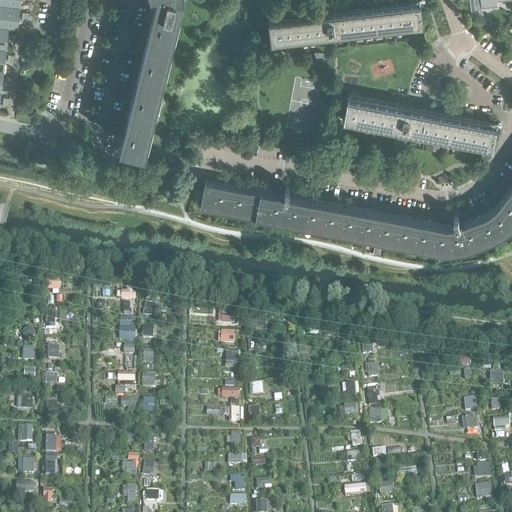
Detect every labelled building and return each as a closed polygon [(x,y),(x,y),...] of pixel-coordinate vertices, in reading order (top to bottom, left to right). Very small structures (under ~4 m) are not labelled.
[(154,0),(156,4),(122,140),(146,146),(171,45),(182,0),(154,0)] [(423,21),(420,0),(415,0),(334,10),(334,8),(269,15),(272,41),(337,34),(336,31),(423,21)] [(469,0),(471,15),(483,14),(482,7),(497,5),(496,0),(469,0)] [(0,2),(0,12),(19,15),(20,4),(0,2)] [(0,12),(0,23),(8,25),(18,26),(19,15),(0,12)] [(8,25),(0,23),(0,35),(7,36),(8,25)] [(322,51),(321,51),(315,51),(316,58),(321,59),(322,59),(323,59),(324,58),(325,57),(325,56),(325,55),(325,54),(325,53),(324,53),(324,52),(323,51),(322,51)] [(497,123),(411,106),(412,105),(412,103),(396,102),(348,93),(343,119),(407,130),(407,128),(493,144),(497,123)] [(206,179),(201,203),(257,214),(257,213),(275,216),(273,225),(292,229),(294,220),(367,233),(367,234),(368,232),(378,234),(375,251),(382,253),(384,239),(381,238),(382,234),(441,246),(450,246),(460,245),(468,243),(495,233),(502,228),(510,222),(511,220),(511,187),(500,204),(498,206),(490,212),(487,213),(466,222),(466,221),(466,220),(465,220),(465,219),(464,219),(464,218),(463,218),(462,218),(461,218),(459,218),(458,213),(454,215),(455,217),(454,217),(454,218),(453,218),(453,219),(452,219),(452,220),(451,221),(451,222),(450,223),(450,224),(450,225),(448,225),(445,225),(372,211),(372,209),(298,195),(294,195),(294,194),(294,193),(294,192),(293,191),(292,190),(292,189),(291,189),(291,188),(290,188),(290,185),(286,185),(285,188),(283,188),(282,188),(281,189),(280,189),(279,189),(279,190),(278,190),(278,191),(277,192),(252,187),(251,188),(206,179)] [(18,274),(17,282),(33,284),(34,275),(18,274)] [(59,277),(47,277),(47,290),(59,290),(59,277)] [(126,291),(122,291),(122,300),(136,300),(136,291),(135,291),(135,285),(126,285),(126,291)] [(143,311),(143,316),(145,316),(149,316),(155,317),(156,303),(145,303),(145,311),(143,311)] [(221,322),(221,324),(223,324),(223,327),(229,327),(230,324),(233,324),(234,310),(222,309),(222,311),(221,322)] [(60,310),(46,310),(46,324),(46,328),(55,328),(55,320),(59,320),(60,320),(65,321),(66,321),(66,311),(60,310)] [(132,318),(120,318),(120,327),(132,327),(132,324),(132,318)] [(245,318),(245,326),(251,327),(251,336),(253,336),(254,339),(265,339),(265,333),(264,333),(264,327),(265,327),(265,326),(265,319),(245,318)] [(289,339),(288,324),(269,326),(271,341),(289,339)] [(153,338),(153,326),(143,326),(143,338),(153,338)] [(23,331),(23,336),(26,340),(31,340),(35,336),(35,331),(32,328),(27,328),(23,331)] [(136,328),(119,328),(119,341),(132,341),(132,343),(138,343),(138,331),(135,331),(136,328)] [(221,343),(234,344),(235,332),(221,332),(221,333),(221,343)] [(348,333),(340,334),(341,343),(349,342),(348,333)] [(370,336),(362,337),(363,354),(371,353),(371,344),(370,336)] [(23,346),(22,360),(34,361),(35,347),(35,345),(32,345),(32,347),(23,346)] [(124,345),(124,354),(134,354),(135,346),(124,345)] [(48,346),(47,359),(58,359),(59,347),(48,346)] [(464,356),(454,357),(455,366),(470,366),(470,365),(472,364),(471,358),(470,358),(470,348),(464,348),(464,356)] [(153,350),(143,350),(143,363),(153,363),(153,350)] [(238,352),(227,353),(227,366),(238,366),(239,366),(238,352)] [(376,364),(365,365),(365,370),(368,370),(368,377),(377,377),(376,364)] [(353,366),(342,367),(343,374),(354,373),(353,366)] [(493,371),(490,371),(490,384),(503,384),(503,371),(499,371),(499,367),(493,367),(493,371)] [(24,370),(24,377),(34,378),(35,369),(33,369),(33,371),(24,370)] [(242,382),(241,371),(223,373),(224,384),(242,382)] [(46,373),(45,387),(56,388),(57,374),(46,373)] [(118,382),(124,383),(124,386),(134,387),(135,374),(118,373),(118,374),(118,382)] [(143,374),(142,387),(154,387),(155,374),(143,374)] [(346,384),(342,384),(343,396),(347,396),(347,400),(356,399),(355,394),(359,394),(358,383),(354,383),(354,382),(346,383),(346,384)] [(264,383),(249,384),(250,396),(265,395),(264,383)] [(367,389),(369,406),(378,405),(375,384),(367,386),(367,389)] [(223,389),(222,398),(239,399),(239,390),(223,389)] [(22,396),(22,409),(32,409),(33,397),(22,396)] [(475,397),(463,399),(465,411),(477,410),(475,397)] [(121,398),(121,408),(137,407),(137,404),(139,404),(139,398),(121,398)] [(144,399),(144,409),(153,410),(154,400),(144,399)] [(500,399),(491,400),(492,411),(501,410),(500,399)] [(46,402),(46,414),(57,415),(58,402),(46,402)] [(346,406),(344,406),(345,416),(350,415),(354,415),(357,414),(356,405),(356,402),(346,402),(346,406)] [(260,407),(248,407),(249,423),(261,422),(260,407)] [(225,409),(224,416),(226,416),(226,417),(229,417),(229,422),(239,422),(243,422),(242,408),(239,408),(229,408),(229,409),(225,409)] [(381,410),(369,410),(370,424),(381,423),(381,410)] [(463,417),(462,418),(463,429),(466,429),(478,428),(476,416),(465,417),(463,417)] [(505,419),(494,419),(494,428),(505,427),(505,419)] [(19,426),(18,442),(32,442),(33,427),(19,426)] [(124,432),(123,442),(137,443),(137,432),(124,432)] [(360,432),(350,433),(350,434),(351,442),(352,446),(361,445),(361,442),(361,441),(362,441),(361,439),(360,439),(360,436),(360,432)] [(232,444),(232,447),(240,447),(240,433),(232,433),(232,437),(232,444)] [(46,436),(46,453),(56,453),(56,452),(56,437),(46,436)] [(154,436),(145,436),(145,452),(154,452),(154,451),(154,436)] [(260,439),(250,439),(251,448),(252,448),(252,450),(254,450),(254,448),(256,448),(260,448),(260,439)] [(9,443),(8,454),(17,454),(18,443),(9,443)] [(382,448),(373,449),(373,457),(383,457),(382,448)] [(363,452),(347,453),(348,461),(348,463),(364,461),(363,452)] [(484,452),(476,453),(477,462),(485,461),(484,452)] [(228,455),(228,464),(242,465),(242,455),(228,455)] [(18,460),(18,469),(23,469),(23,473),(34,474),(34,472),(34,468),(33,468),(33,460),(23,459),(23,460),(18,460)] [(203,460),(203,473),(215,473),(215,460),(203,460)] [(387,460),(375,462),(377,476),(389,475),(387,460)] [(45,462),(45,477),(57,477),(57,462),(46,462),(45,462)] [(144,462),(143,476),(153,477),(154,463),(144,462)] [(122,463),(122,469),(126,470),(126,472),(126,476),(136,476),(136,473),(136,470),(137,464),(122,463)] [(486,464),(476,465),(477,469),(478,479),(487,478),(486,464)] [(364,475),(351,477),(352,484),(365,483),(364,475)] [(245,476),(235,476),(236,483),(236,490),(245,490),(245,476)] [(271,479),(256,480),(257,490),(264,490),(263,486),(271,486),(271,479)] [(392,482),(379,484),(380,496),(393,494),(392,482)] [(17,483),(16,492),(33,492),(33,484),(17,483)] [(491,483),(475,485),(476,500),(486,499),(486,502),(491,502),(491,501),(493,501),(493,498),(491,483)] [(204,484),(204,494),(215,494),(215,484),(204,484)] [(128,487),(127,497),(128,497),(128,502),(135,502),(135,497),(135,493),(139,493),(139,486),(136,486),(136,485),(128,485),(128,487)] [(365,485),(345,487),(346,496),(366,495),(365,485)] [(44,489),(44,498),(44,506),(52,506),(52,498),(52,490),(44,489)] [(143,492),(143,497),(145,497),(145,501),(158,501),(162,501),(163,492),(159,492),(145,491),(145,492),(143,492)] [(59,495),(59,509),(76,509),(76,495),(59,495)] [(230,496),(230,505),(244,506),(245,506),(245,496),(230,496)] [(267,511),(267,501),(256,501),(256,511),(267,511)] [(19,502),(18,511),(33,511),(34,503),(19,502)]
